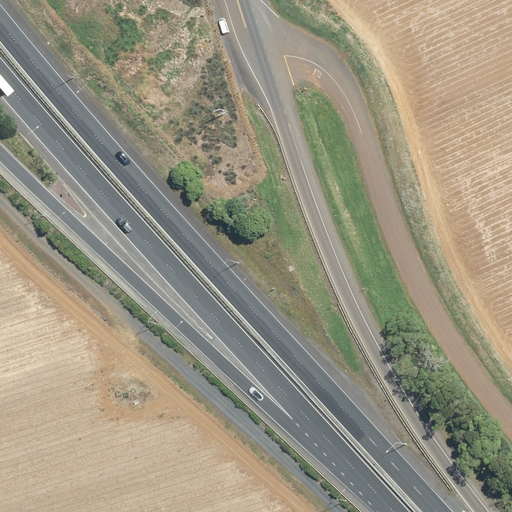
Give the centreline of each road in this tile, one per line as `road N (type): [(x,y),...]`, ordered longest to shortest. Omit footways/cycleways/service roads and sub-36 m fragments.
road 1 (motorway): [(0,28),(433,511)]
road 2 (motorway): [(371,491),(0,78)]
road 3 (motorway): [(256,58),(358,325),(484,511)]
road 4 (motorway): [(371,491),(0,154)]
road 5 (track): [(95,291),(158,381),(304,511)]
